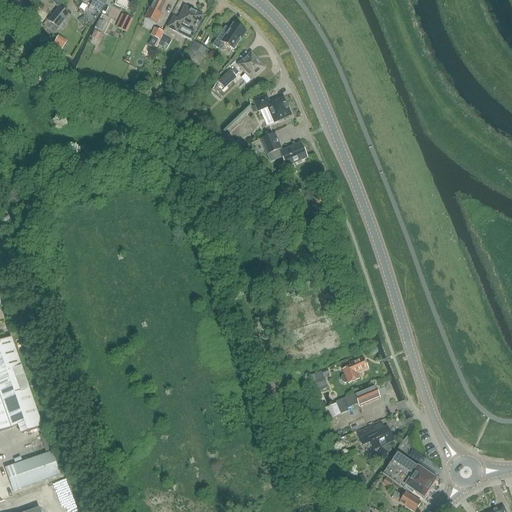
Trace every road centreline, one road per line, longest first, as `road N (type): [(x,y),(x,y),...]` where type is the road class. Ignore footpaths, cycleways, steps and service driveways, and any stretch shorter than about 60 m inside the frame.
road 1 (tertiary): [(459,462),(433,420),(305,63),(256,0)]
road 2 (residential): [(311,142),(270,44),(217,0)]
